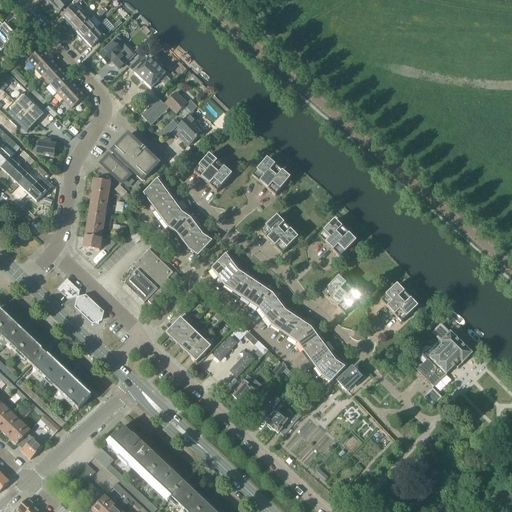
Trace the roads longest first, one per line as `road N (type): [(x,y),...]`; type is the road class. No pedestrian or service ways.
road 1 (tertiary): [(511,271),(201,0)]
road 2 (residential): [(53,247),(62,238),(79,154),(104,109),(92,85),(11,0)]
road 3 (residential): [(325,511),(141,337)]
road 4 (residential): [(369,369),(291,283),(231,237)]
road 5 (secondary): [(267,511),(133,385)]
road 6 (residential): [(133,385),(27,481)]
road 7 (residential): [(141,337),(231,237)]
road 8 (residential): [(141,337),(53,247)]
